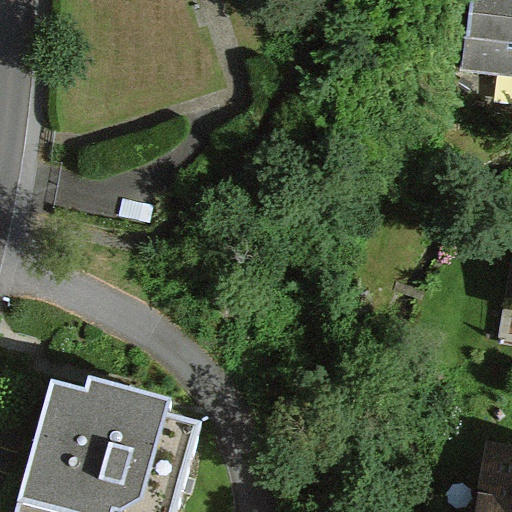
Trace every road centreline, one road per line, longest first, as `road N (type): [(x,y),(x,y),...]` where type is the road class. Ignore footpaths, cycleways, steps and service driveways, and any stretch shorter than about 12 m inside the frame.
road 1 (residential): [(250,511),(243,445),(204,374),(175,346),(66,278),(0,257)]
road 2 (residential): [(0,0),(0,180)]
